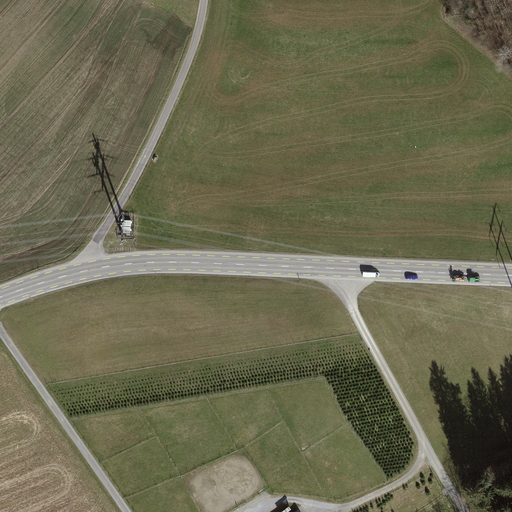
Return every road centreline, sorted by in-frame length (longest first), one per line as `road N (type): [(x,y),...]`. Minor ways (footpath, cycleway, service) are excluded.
road 1 (secondary): [(511,276),(153,262),(78,272),(0,297)]
road 2 (track): [(78,272),(161,126),(205,0)]
road 3 (track): [(339,269),(353,310),(467,511)]
road 4 (track): [(0,330),(127,511)]
